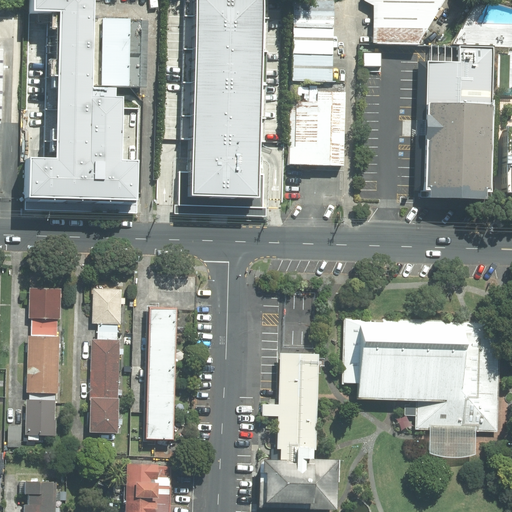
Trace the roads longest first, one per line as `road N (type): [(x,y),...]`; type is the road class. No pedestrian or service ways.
road 1 (tertiary): [(511,249),(228,239)]
road 2 (residential): [(228,239),(223,511)]
road 3 (tertiary): [(228,239),(0,233)]
